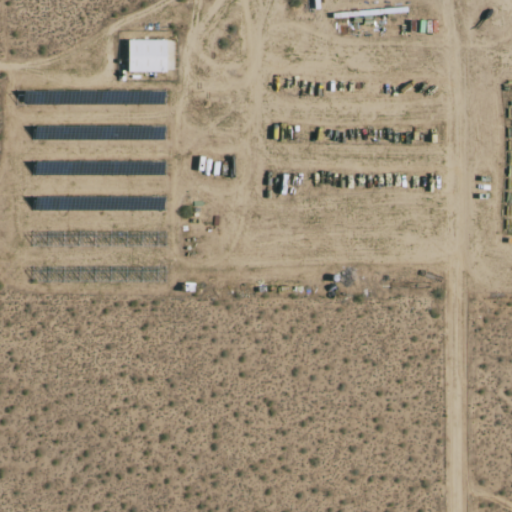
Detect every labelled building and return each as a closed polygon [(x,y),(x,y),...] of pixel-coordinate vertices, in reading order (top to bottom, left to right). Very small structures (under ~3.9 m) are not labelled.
[(124,39),(123,71),(164,72),(164,69),(172,69),(172,39),(124,39)] [(160,103),(160,91),(80,91),(80,103),(160,103)] [(162,138),(162,127),(32,126),(32,138),(162,138)] [(160,162),(63,162),(63,173),(160,173),(160,162)] [(161,209),(161,197),(30,197),(30,210),(161,209)]
